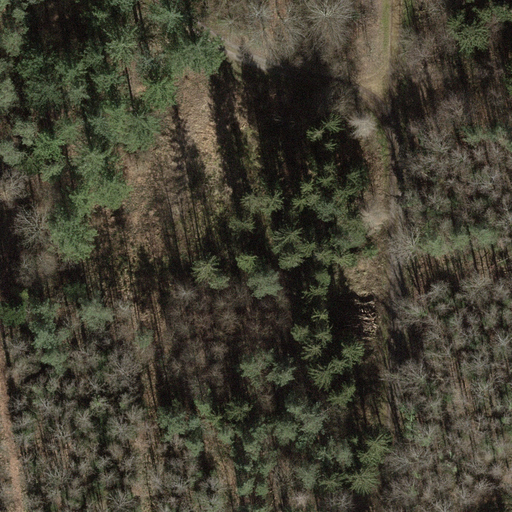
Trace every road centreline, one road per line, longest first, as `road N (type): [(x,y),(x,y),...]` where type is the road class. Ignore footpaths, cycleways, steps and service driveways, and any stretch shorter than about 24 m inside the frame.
road 1 (track): [(385,511),(395,0)]
road 2 (track): [(393,98),(252,61),(166,0)]
